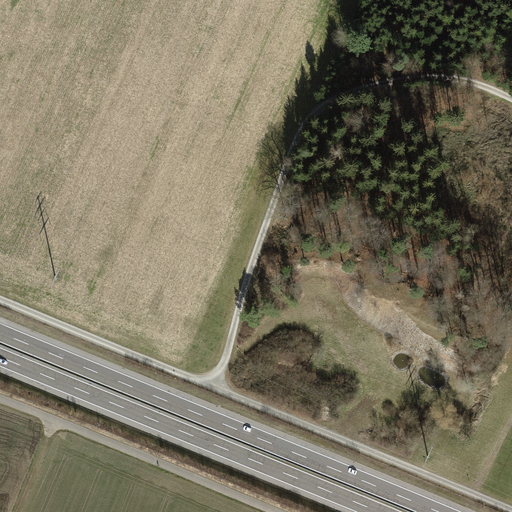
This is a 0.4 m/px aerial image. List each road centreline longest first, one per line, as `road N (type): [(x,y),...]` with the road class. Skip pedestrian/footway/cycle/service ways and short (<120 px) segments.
road 1 (track): [(216,389),(263,226),(309,118),(355,90),(403,79),(473,82),(511,98)]
road 2 (motorway): [(438,511),(0,331)]
road 3 (motorway): [(0,358),(373,511)]
road 4 (track): [(216,389),(511,510)]
road 5 (track): [(0,399),(275,511)]
road 6 (track): [(0,300),(216,389)]
